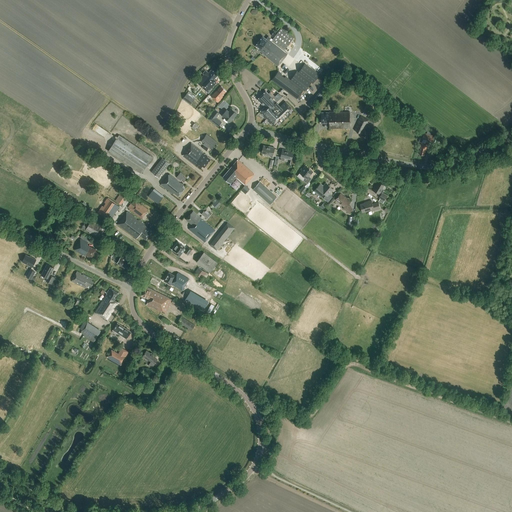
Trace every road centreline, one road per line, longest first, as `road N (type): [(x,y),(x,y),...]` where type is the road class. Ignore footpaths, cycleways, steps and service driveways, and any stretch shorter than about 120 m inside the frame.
road 1 (tertiary): [(194,511),(252,468),(259,422),(236,389),(142,326),(133,288)]
road 2 (track): [(248,400),(309,414),(353,364),(511,422)]
road 3 (tertiary): [(133,288),(150,250),(249,126)]
road 4 (unclassified): [(133,288),(0,221)]
road 5 (tertiary): [(249,126),(248,102),(227,56),(248,0)]
road 6 (unclassified): [(495,144),(444,165),(378,159)]
